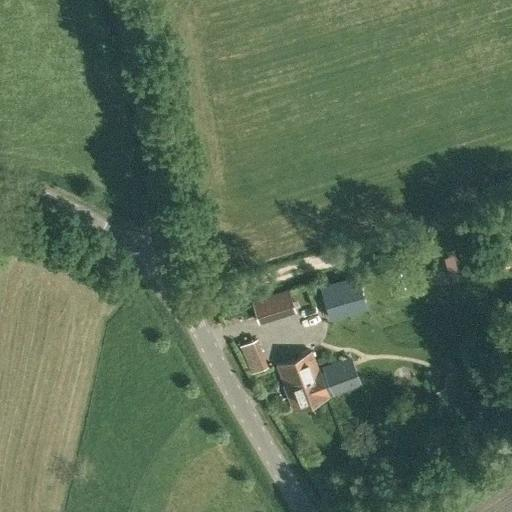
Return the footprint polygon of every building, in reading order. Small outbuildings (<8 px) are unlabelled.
[(458,271),(451,273),(453,280),(460,278),(458,271)] [(330,318),(368,307),(358,272),(320,283),(330,318)] [(275,317),(296,309),(288,288),(267,295),(275,317)] [(253,367),(271,359),(261,333),(242,340),(253,367)] [(293,408),(329,394),(312,350),(277,364),(285,384),(283,384),(293,408)]
